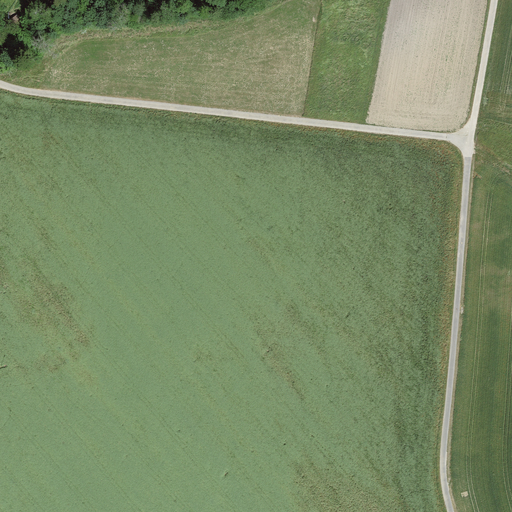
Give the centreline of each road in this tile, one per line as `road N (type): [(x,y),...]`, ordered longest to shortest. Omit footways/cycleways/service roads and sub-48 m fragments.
road 1 (track): [(493,0),(467,141),(441,437),(449,511)]
road 2 (track): [(0,86),(467,141)]
